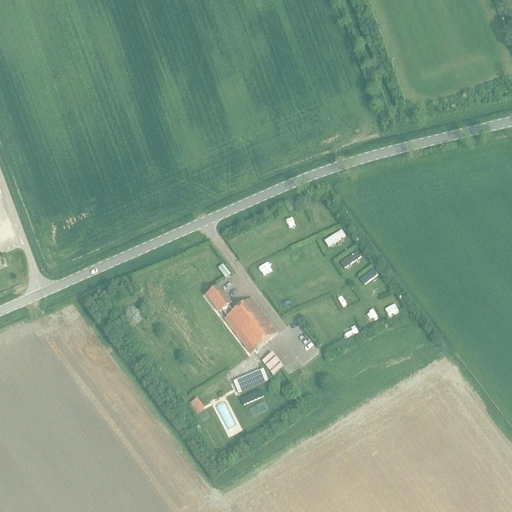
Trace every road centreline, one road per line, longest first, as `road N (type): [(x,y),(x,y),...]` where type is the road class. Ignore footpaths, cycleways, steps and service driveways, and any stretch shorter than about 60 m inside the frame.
road 1 (tertiary): [(42,293),(328,169),(511,121)]
road 2 (residential): [(42,293),(0,176)]
